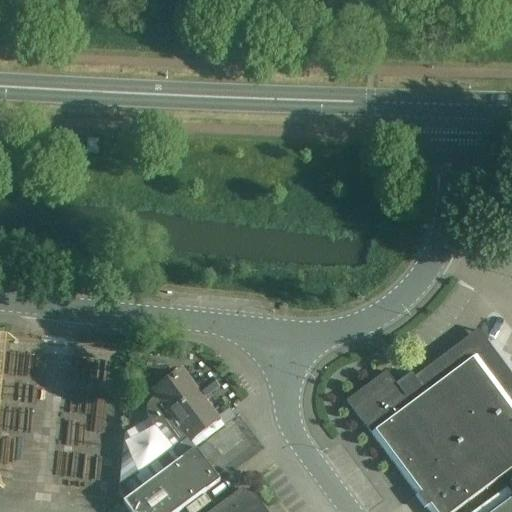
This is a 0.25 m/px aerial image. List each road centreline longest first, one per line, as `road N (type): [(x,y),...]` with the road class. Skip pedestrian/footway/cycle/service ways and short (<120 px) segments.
road 1 (secondary): [(455,105),(0,86)]
road 2 (unclassified): [(289,332),(365,324),(421,277),(447,209),(455,105)]
road 3 (unclassified): [(0,302),(289,332)]
road 4 (unclassified): [(351,511),(288,418),(289,332)]
